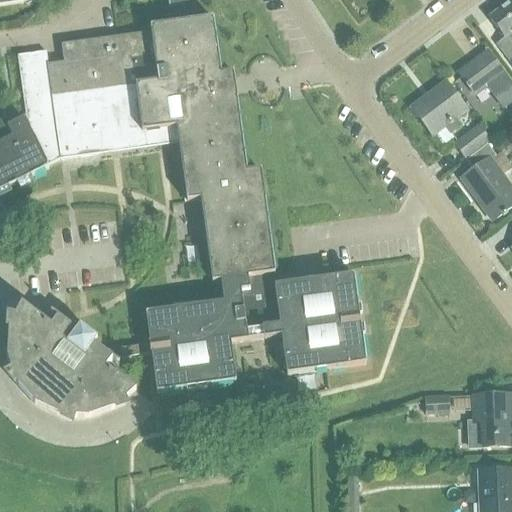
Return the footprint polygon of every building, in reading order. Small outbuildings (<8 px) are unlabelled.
[(504,39),(496,45),(511,65),(511,3),(511,2),(489,19),(504,39)] [(0,194),(48,170),(47,167),(59,161),(61,161),(59,145),(68,144),(68,143),(81,146),(95,146),(108,143),(120,136),(120,137),(176,129),(186,203),(200,201),(211,284),(220,283),(222,295),(240,292),(240,293),(249,292),(247,279),(274,275),(264,202),(260,172),(246,174),(236,101),(232,74),(220,76),(212,20),(150,29),(150,34),(61,46),(66,72),(50,75),(46,53),(17,57),(26,120),(8,129),(5,122),(0,124),(0,194)] [(511,103),(511,86),(487,52),(458,73),(475,97),(487,88),(503,110),(511,103)] [(454,121),(466,112),(445,83),(421,101),(420,100),(409,108),(416,119),(418,118),(433,137),(446,128),(450,134),(459,127),(454,121)] [(465,159),(489,142),(478,128),(455,145),(465,159)] [(492,222),(511,208),(511,191),(490,161),(495,157),(487,146),(466,161),(474,171),(462,180),(492,222)] [(240,292),(222,295),(223,304),(145,315),(149,345),(148,345),(148,346),(149,355),(150,356),(151,356),(156,395),(235,384),(230,345),(281,338),(286,377),(365,366),(353,277),(274,288),(279,327),(246,331),(240,293),(240,292)] [(149,355),(148,346),(101,352),(93,346),(96,342),(79,330),(76,334),(58,320),(51,329),(21,306),(13,322),(9,321),(9,332),(8,332),(7,360),(12,375),(9,377),(16,386),(34,407),(59,419),(59,418),(69,423),(71,419),(87,420),(113,411),(124,407),(122,404),(135,392),(105,369),(112,360),(149,355)] [(472,398),(473,424),(468,424),(470,450),(511,447),(511,414),(511,410),(502,411),(501,397),(472,398)] [(424,399),(425,417),(448,416),(447,398),(424,399)] [(511,511),(511,472),(479,474),(479,511),(511,511)] [(357,511),(357,479),(346,480),(346,511),(357,511)]
